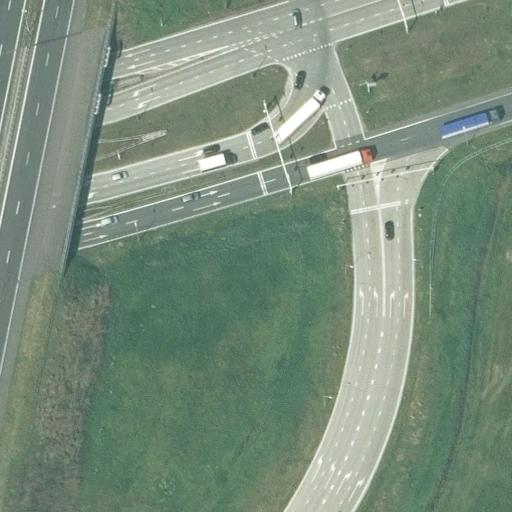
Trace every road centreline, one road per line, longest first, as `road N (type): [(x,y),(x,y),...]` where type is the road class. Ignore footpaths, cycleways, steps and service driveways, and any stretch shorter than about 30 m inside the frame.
road 1 (motorway): [(0,256),(361,152)]
road 2 (motorway): [(309,511),(369,364),(377,274),(361,152)]
road 3 (motorway): [(0,214),(343,117)]
road 4 (motorway): [(307,25),(124,107),(0,142)]
road 5 (motorway): [(307,25),(225,37),(0,98)]
road 6 (motorway): [(0,286),(53,0)]
road 7 (motorway): [(343,117),(511,64)]
road 8 (motorway): [(361,152),(511,105)]
